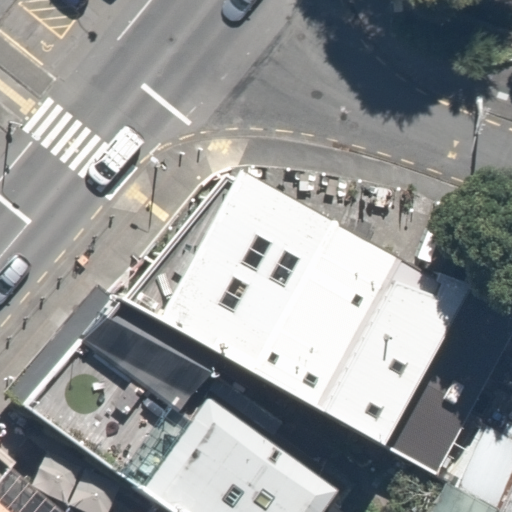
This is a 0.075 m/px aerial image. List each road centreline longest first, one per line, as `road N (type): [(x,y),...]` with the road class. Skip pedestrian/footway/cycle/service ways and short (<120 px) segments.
road 1 (residential): [(198,24),(511,146)]
road 2 (secondary): [(198,24),(0,252)]
